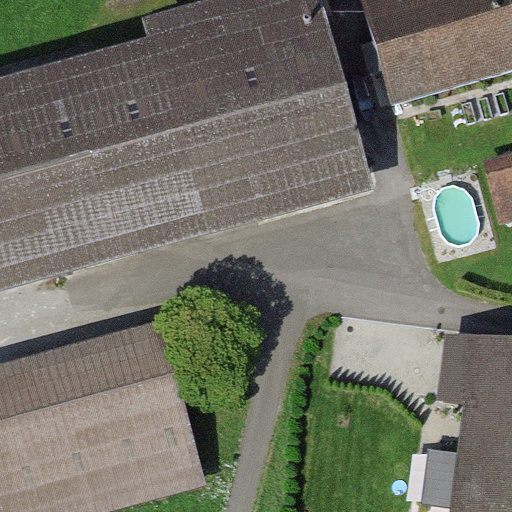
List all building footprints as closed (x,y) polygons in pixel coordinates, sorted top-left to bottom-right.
[(468,0),(371,28),(398,125),(511,93),(511,3),(511,0),(468,0)] [(0,101),(0,279),(382,172),(336,7),(0,101)] [(511,155),(489,162),(508,225),(511,224),(511,155)] [(511,511),(511,351),(464,347),(445,511),(511,511)] [(171,353),(0,402),(0,511),(108,511),(209,483),(171,353)]
